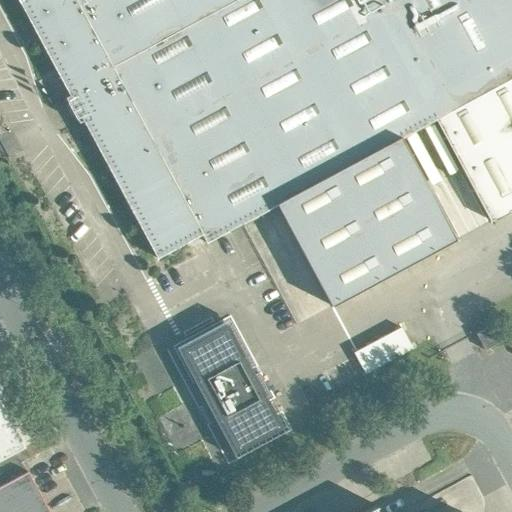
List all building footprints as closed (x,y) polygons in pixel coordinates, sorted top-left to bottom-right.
[(201,234),(75,0),(17,0),(157,258),(201,234)] [(511,77),(511,0),(75,0),(201,234),(206,242),(277,204),(401,137),(436,119),(511,77)] [(511,208),(511,77),(436,119),(490,220),(511,208)] [(456,239),(401,137),(277,204),(331,306),(456,239)] [(266,395),(227,325),(182,349),(237,451),(283,427),(266,395)] [(475,333),(484,349),(496,342),(487,327),(475,333)] [(0,401),(0,459),(25,447),(0,401)] [(49,511),(28,471),(10,481),(0,486),(0,511),(49,511)]
